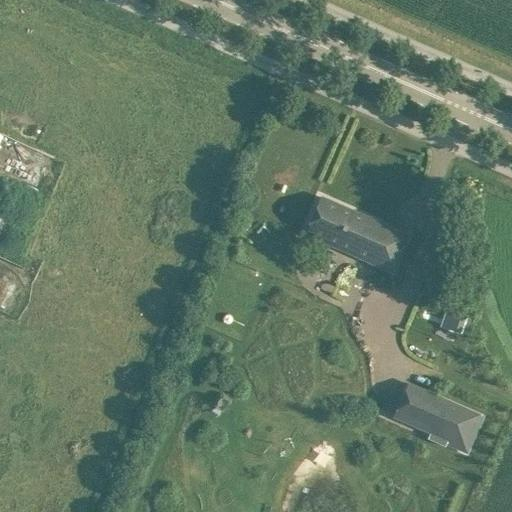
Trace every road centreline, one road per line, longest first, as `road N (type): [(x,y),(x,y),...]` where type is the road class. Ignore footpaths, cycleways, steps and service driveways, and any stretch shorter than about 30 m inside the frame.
road 1 (unclassified): [(115,0),(511,173)]
road 2 (primary): [(511,136),(201,0)]
road 3 (unclassified): [(511,89),(310,0)]
